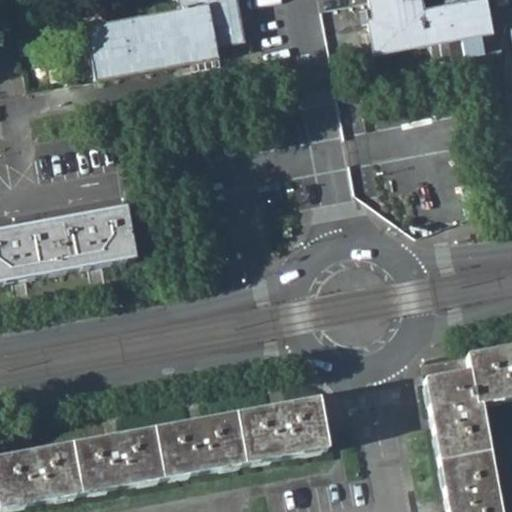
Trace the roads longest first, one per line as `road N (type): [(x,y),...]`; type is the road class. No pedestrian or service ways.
road 1 (residential): [(328,157),(0,214)]
road 2 (residential): [(0,398),(312,350)]
road 3 (residential): [(299,289),(259,290),(0,346)]
road 4 (residential): [(328,157),(298,0)]
road 5 (residential): [(387,511),(362,367)]
